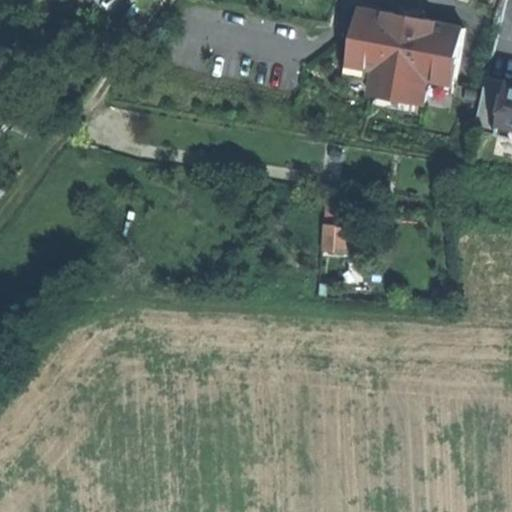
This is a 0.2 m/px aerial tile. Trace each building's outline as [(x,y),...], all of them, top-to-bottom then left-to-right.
[(501,0),(482,0),(481,5),(497,11),(501,0)] [(452,87),(462,31),(416,23),(414,36),(401,34),(404,20),(357,12),(347,67),(372,72),(368,98),(421,108),(425,83),(452,87)] [(485,79),(473,133),(494,138),(507,84),(485,79)] [(511,85),(507,84),(494,138),(511,142),(511,85)] [(321,227),(319,248),(340,250),(341,228),(321,227)]
